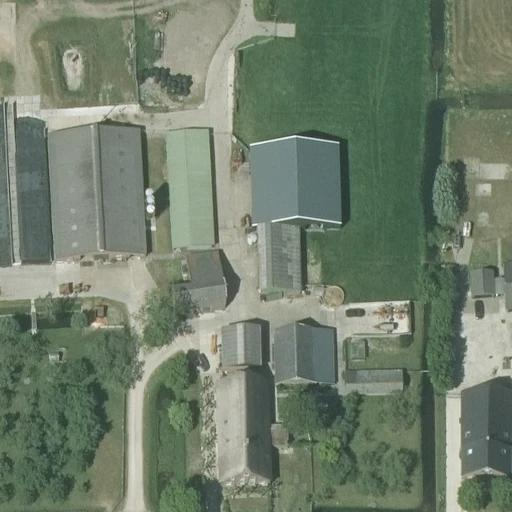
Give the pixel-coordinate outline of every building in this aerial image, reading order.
[(54,265),(145,260),(139,134),(47,139),(54,265)] [(212,251),(205,138),(165,137),(172,253),(212,251)] [(248,155),(250,234),(255,234),(298,234),(340,232),(338,152),(248,155)] [(300,297),(298,234),(255,234),(257,299),(300,297)] [(174,318),(225,311),(215,256),(186,260),(190,289),(170,292),(174,318)] [(511,265),(502,266),(503,275),(501,275),(503,315),(511,314),(511,265)] [(470,301),(494,300),(493,276),(469,277),(470,301)] [(459,453),(459,481),(509,482),(509,454),(510,454),(511,406),(511,323),(511,324),(511,339),(511,397),(459,398),(458,406),(458,453),(459,453)] [(220,375),(260,374),(258,333),(219,335),(220,375)] [(274,388),(333,387),(331,334),(273,336),(274,388)] [(356,399),(401,398),(401,374),(344,375),(345,384),(355,383),(356,399)] [(269,488),(268,452),(287,451),(287,434),(281,434),(281,430),(273,430),(272,434),(269,434),(268,386),(216,388),(218,488),(269,488)]
